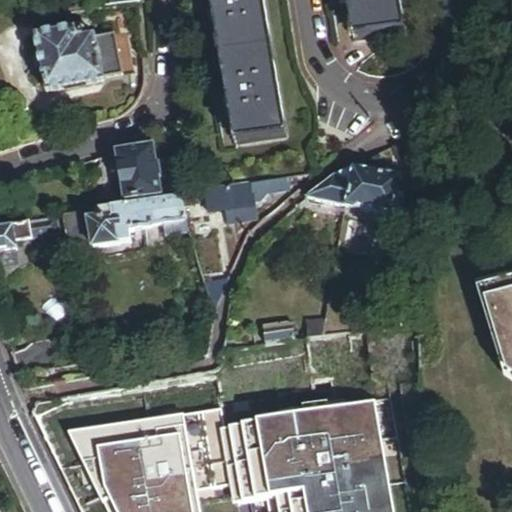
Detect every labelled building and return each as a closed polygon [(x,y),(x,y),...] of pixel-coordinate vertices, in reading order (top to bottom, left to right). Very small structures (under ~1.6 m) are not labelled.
[(36,19),(62,15),(60,0),(46,0),(34,1),(36,19)] [(60,0),(62,15),(72,13),(70,0),(60,0)] [(214,0),(239,146),(289,137),(279,77),(265,0),(214,0)] [(408,33),(402,0),(352,0),(359,41),(408,33)] [(120,58),(125,57),(122,47),(117,48),(115,37),(114,34),(95,39),(95,36),(86,38),(85,35),(82,33),(78,33),(77,29),(36,39),(50,94),(105,81),(104,78),(124,73),(123,71),(120,58)] [(129,34),(115,37),(117,48),(122,47),(125,57),(120,58),(123,71),(137,67),(129,34)] [(167,175),(165,162),(159,163),(155,144),(118,150),(127,199),(164,193),(165,199),(181,196),(178,183),(163,185),(161,176),(167,175)] [(307,200),(399,213),(406,173),(356,166),(338,175),(307,200)] [(258,203),(257,200),(262,199),(270,191),(291,188),(290,177),(215,190),(219,210),(227,208),(258,203)] [(128,205),(165,199),(164,193),(127,199),(128,205)] [(106,245),(146,238),(144,228),(179,222),(198,218),(194,194),(181,196),(165,199),(128,205),(109,208),(110,216),(102,218),(106,245)] [(258,203),(227,208),(229,224),(260,219),(258,203)] [(102,218),(110,216),(109,208),(100,210),(102,218)] [(70,247),(87,244),(82,213),(64,216),(66,227),(70,247)] [(0,254),(3,254),(19,251),(17,242),(60,235),(59,229),(66,227),(64,216),(0,226),(0,254)] [(181,234),(200,231),(198,218),(179,222),(181,234)] [(5,262),(20,259),(19,251),(3,254),(5,262)] [(211,279),(217,307),(231,275),(211,279)] [(511,283),(486,291),(510,374),(511,375),(511,283)] [(268,344),(298,339),(295,321),(265,326),(268,344)] [(306,338),(315,337),(314,329),(309,329),(306,338)] [(54,370),(51,352),(14,359),(20,376),(54,370)] [(26,391),(57,386),(54,370),(20,376),(26,391)] [(374,511),(367,405),(232,424),(262,511),(374,511)] [(222,407),(71,432),(112,511),(224,511),(235,484),(222,407)]
